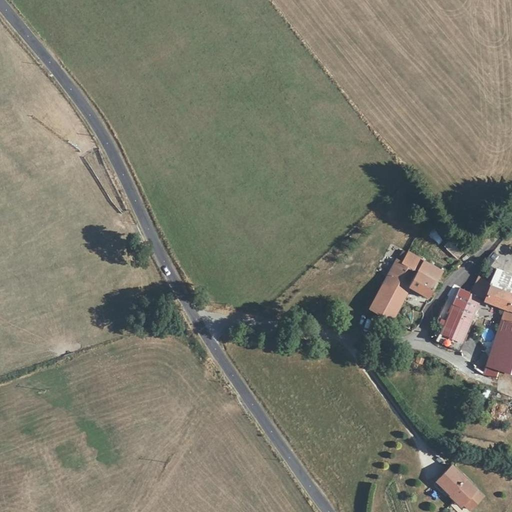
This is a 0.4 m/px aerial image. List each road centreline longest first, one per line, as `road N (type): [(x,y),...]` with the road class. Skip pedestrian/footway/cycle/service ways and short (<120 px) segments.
road 1 (tertiary): [(0,0),(88,105),(198,320),(330,511)]
road 2 (track): [(408,336),(511,217)]
